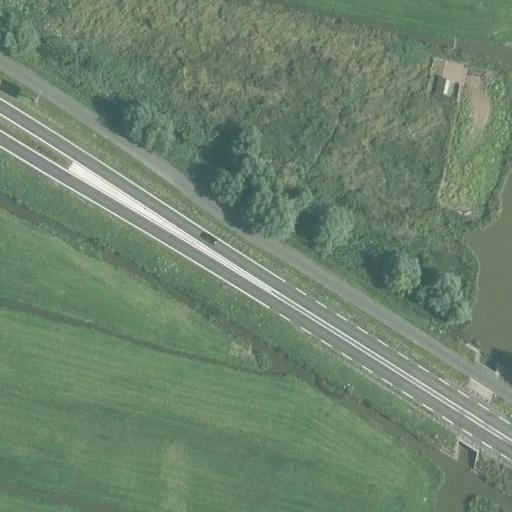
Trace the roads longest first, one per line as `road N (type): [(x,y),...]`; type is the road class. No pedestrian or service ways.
road 1 (trunk): [(511,434),(143,214)]
road 2 (trunk): [(143,214),(75,158),(0,112)]
road 3 (trunk): [(0,138),(143,214)]
